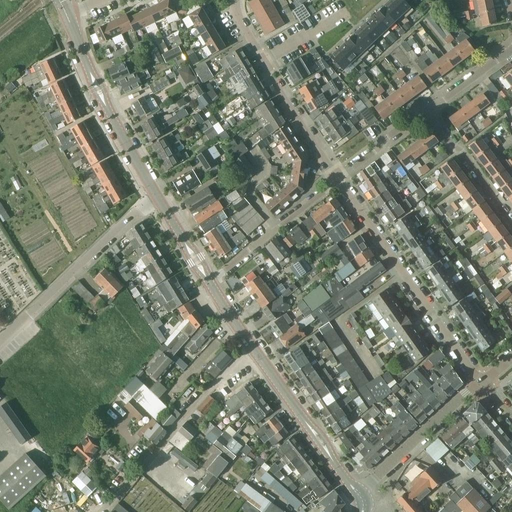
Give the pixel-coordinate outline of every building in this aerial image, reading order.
[(175,13),(168,0),(166,0),(157,4),(164,18),(175,13)] [(252,0),(248,3),(254,13),(271,3),(269,0),(252,0)] [(401,0),(391,0),(389,2),(401,16),(404,19),(412,12),(401,0)] [(475,14),(492,11),(489,0),(478,0),(476,0),(472,1),(475,14)] [(389,2),(382,9),(394,22),(401,16),(389,2)] [(254,13),(260,24),(277,14),(271,3),(254,13)] [(283,11),(286,15),(292,12),(287,3),(281,7),(283,11)] [(157,4),(147,9),(154,23),(164,18),(157,4)] [(302,6),(292,12),(299,23),(309,17),(302,6)] [(178,14),(186,15),(187,9),(179,7),(178,14)] [(201,7),(188,15),(194,25),(207,17),(201,7)] [(154,23),(147,9),(137,14),(143,28),(154,23)] [(382,9),(374,16),(387,29),(394,22),(382,9)] [(482,27),(495,24),(492,11),(475,14),(475,15),(479,14),(482,27)] [(137,14),(127,19),(133,33),(143,28),(137,14)] [(266,35),(283,25),(277,14),(260,24),(266,35)] [(133,33),(127,19),(125,15),(114,20),(121,34),(131,29),(133,33)] [(374,16),(367,23),(379,36),(379,37),(381,38),(389,31),(387,29),(374,16)] [(207,17),(194,25),(200,35),(213,27),(207,17)] [(114,20),(104,25),(110,39),(121,34),(114,20)] [(379,36),(367,23),(359,30),(372,43),(379,37),(379,36)] [(404,24),(400,28),(404,32),(408,28),(404,24)] [(93,31),(100,44),(110,39),(104,25),(93,31)] [(200,35),(206,45),(219,37),(213,27),(200,35)] [(404,32),(400,28),(396,31),(400,36),(404,32)] [(372,43),(359,30),(352,37),(366,52),(374,45),(372,43)] [(455,39),(460,45),(457,47),(465,57),(474,51),(472,48),(475,46),(470,40),(462,33),(455,39)] [(181,42),(178,36),(171,39),(174,45),(181,42)] [(212,55),(225,47),(219,37),(206,45),(212,55)] [(366,52),(352,37),(344,44),(357,57),(360,61),(368,53),(366,52)] [(385,41),(381,45),(386,50),(389,46),(385,41)] [(401,45),(407,53),(411,50),(405,42),(401,45)] [(163,61),(159,53),(155,44),(148,47),(156,64),(163,61)] [(357,57),(344,44),(337,51),(350,64),(357,57)] [(179,47),(162,55),(165,64),(175,59),(178,66),(186,63),(179,47)] [(426,47),(423,49),(442,75),(454,66),(446,55),(438,61),(434,54),(433,55),(426,47)] [(457,47),(446,55),(454,66),(465,57),(457,47)] [(216,65),(219,71),(223,69),(224,70),(244,57),(240,48),(219,62),(219,63),(216,65)] [(425,53),(414,61),(422,73),(431,83),(442,75),(423,49),(422,49),(425,53)] [(196,57),(192,50),(186,53),(190,60),(196,57)] [(337,51),(329,58),(342,71),(350,64),(337,51)] [(229,79),(249,65),(244,57),(224,70),(227,75),(221,79),(223,83),(229,79)] [(35,73),(37,77),(57,68),(53,58),(40,64),(40,65),(33,68),(35,73)] [(301,58),(284,68),(289,76),(306,66),(301,58)] [(124,63),(108,70),(113,82),(129,75),(124,63)] [(203,84),(214,78),(205,63),(194,70),(203,84)] [(193,82),(195,87),(200,84),(189,65),(177,71),(185,86),(193,82)] [(234,87),(235,86),(253,73),(249,65),(229,79),(234,87)] [(289,76),(294,84),(311,74),(306,66),(289,76)] [(37,77),(31,80),(33,84),(33,86),(46,79),(48,84),(62,78),(57,68),(37,77)] [(357,71),(362,76),(365,72),(361,68),(357,71)] [(145,69),(116,83),(122,95),(140,86),(138,82),(149,77),(145,69)] [(406,76),(402,70),(398,73),(402,79),(406,76)] [(35,73),(30,75),(22,79),(24,83),(31,80),(37,77),(35,73)] [(259,81),(253,73),(235,86),(240,94),(259,81)] [(426,87),(417,76),(406,84),(415,95),(426,87)] [(149,86),(153,95),(170,85),(166,77),(149,86)] [(47,98),(48,99),(67,90),(63,80),(49,86),(52,91),(46,94),(47,98)] [(306,104),(306,103),(323,93),(316,80),(298,90),(306,104)] [(328,83),(331,88),(329,89),(323,93),(306,103),(311,112),(327,103),(325,99),(333,95),(338,91),(332,80),(328,83)] [(264,90),(259,81),(240,94),(242,98),(249,94),(252,98),(264,90)] [(15,88),(11,83),(4,88),(9,93),(15,88)] [(208,92),(213,89),(210,83),(204,86),(208,92)] [(192,89),(198,98),(205,93),(200,84),(195,87),(192,89)] [(415,95),(406,84),(396,92),(404,103),(415,95)] [(48,99),(50,103),(56,100),(58,105),(72,99),(67,90),(48,99)] [(250,111),(269,98),(264,90),(252,98),(247,101),(249,105),(248,107),(250,111)] [(357,95),(364,104),(368,101),(361,91),(357,95)] [(396,92),(385,100),(393,111),(404,103),(396,92)] [(205,93),(206,93),(205,93),(198,98),(205,107),(211,103),(205,93)] [(46,94),(36,99),(38,102),(38,103),(48,99),(47,98),(46,94)] [(489,103),(482,94),(471,102),(478,112),(489,103)] [(150,98),(148,95),(132,104),(140,118),(145,115),(147,118),(160,110),(153,99),(150,98)] [(355,105),(350,98),(344,102),(348,109),(355,105)] [(38,103),(41,110),(46,108),(45,105),(50,103),(48,99),(38,103)] [(72,99),(58,105),(61,110),(54,113),(56,118),(76,109),(72,99)] [(374,109),(382,120),(393,111),(385,100),(374,109)] [(260,116),(259,117),(260,119),(275,109),(270,101),(257,110),(260,116)] [(361,102),(355,107),(359,113),(366,108),(361,102)] [(469,124),(470,124),(467,120),(478,112),(471,102),(460,111),(469,124)] [(334,107),(317,120),(322,127),(340,115),(334,107)] [(359,113),(358,114),(363,120),(370,113),(366,108),(359,113)] [(59,122),(65,119),(67,125),(80,119),(76,109),(56,118),(59,122)] [(265,123),(264,124),(265,127),(280,117),(275,109),(260,119),(259,120),(261,122),(263,120),(265,123)] [(150,143),(163,135),(160,131),(170,125),(188,115),(185,110),(172,117),(168,121),(145,134),(150,143)] [(192,118),(198,125),(207,119),(202,111),(192,118)] [(455,128),(458,132),(469,124),(460,111),(448,120),(455,129),(455,128)] [(54,113),(50,115),(49,114),(45,116),(48,122),(49,121),(56,118),(54,113)] [(377,121),(370,113),(363,120),(368,127),(377,121)] [(346,122),(340,114),(340,115),(322,127),(328,135),(346,122)] [(145,134),(168,121),(172,117),(171,115),(166,116),(165,116),(155,122),(153,117),(140,125),(145,134)] [(213,127),(217,123),(212,115),(207,118),(213,127)] [(492,115),(484,121),(488,126),(492,123),(495,120),(492,115)] [(265,134),(263,131),(259,134),(262,140),(284,124),(280,117),(265,127),(266,128),(268,127),(270,131),(265,134)] [(56,118),(49,121),(53,131),(57,130),(55,124),(59,122),(56,118)] [(198,126),(203,123),(208,130),(212,127),(207,119),(198,125),(198,126)] [(345,136),(349,133),(354,128),(348,120),(346,122),(328,135),(334,144),(345,136)] [(67,137),(69,142),(88,131),(82,122),(70,129),(73,134),(67,137)] [(223,132),(217,123),(213,127),(218,135),(223,132)] [(286,126),(273,134),(280,145),(293,137),(286,126)] [(218,136),(217,135),(212,127),(208,130),(204,134),(209,142),(218,136)] [(358,133),(354,128),(349,133),(345,136),(348,140),(358,133)] [(69,142),(72,147),(78,143),(81,148),(93,141),(88,131),(69,142)] [(219,135),(224,143),(231,139),(226,131),(219,135)] [(431,132),(419,141),(426,150),(437,141),(431,132)] [(62,146),(69,142),(67,137),(65,138),(62,134),(57,137),(59,142),(62,146)] [(478,138),(468,146),(476,157),(491,145),(484,134),(479,139),(478,138)] [(462,138),(466,143),(470,140),(466,135),(465,135),(462,138)] [(151,145),(156,153),(179,140),(176,136),(166,142),(164,137),(151,145)] [(300,147),(293,137),(280,145),(286,154),(282,157),(284,159),(300,147)] [(230,151),(237,145),(232,138),(225,144),(230,151)] [(156,153),(161,162),(179,152),(177,148),(181,145),(179,140),(156,153)] [(77,155),(80,160),(98,149),(93,141),(81,148),(83,152),(77,155)] [(426,150),(419,141),(408,149),(415,158),(426,150)] [(69,142),(62,146),(62,147),(60,148),(63,152),(65,151),(72,147),(69,142)] [(476,157),(484,167),(495,160),(490,154),(497,149),(496,147),(494,144),(493,144),(491,145),(476,157)] [(271,158),(264,147),(260,150),(267,160),(271,158)] [(284,159),(288,166),(292,163),(305,160),(308,158),(300,147),(284,159)] [(208,148),(196,156),(206,172),(218,164),(208,148)] [(77,162),(80,166),(88,161),(91,166),(104,159),(98,149),(80,160),(77,162)] [(403,167),(415,158),(408,149),(397,158),(403,167)] [(236,159),(241,155),(242,155),(238,150),(232,154),(236,159)] [(448,157),(444,151),(433,159),(437,165),(448,157)] [(161,162),(166,170),(189,157),(186,153),(181,155),(179,152),(161,162)] [(386,166),(392,162),(386,153),(380,158),(386,166)] [(73,164),(77,162),(80,160),(77,155),(72,158),(72,159),(68,161),(71,165),(72,165),(73,164)] [(248,180),(256,174),(242,155),(241,155),(236,159),(234,162),(248,180)] [(448,178),(459,170),(450,159),(440,167),(444,173),(439,177),(440,179),(442,182),(448,178)] [(292,163),(291,173),(303,175),(305,160),(292,163)] [(492,178),(510,165),(507,162),(506,160),(499,166),(495,160),(484,167),(492,178)] [(91,180),(110,170),(105,161),(92,168),(95,173),(89,176),(91,180)] [(369,166),(356,175),(362,184),(378,172),(381,170),(380,170),(375,162),(369,166)] [(511,167),(510,165),(492,178),(500,189),(511,181),(507,177),(511,172),(511,167)] [(397,170),(402,177),(402,178),(406,174),(401,167),(397,170)] [(368,192),(384,180),(392,172),(389,170),(385,173),(381,169),(381,170),(378,172),(362,184),(368,192)] [(91,180),(87,183),(90,188),(100,182),(103,186),(115,179),(110,170),(91,180)] [(448,178),(456,189),(467,181),(459,170),(448,178)] [(200,184),(192,171),(173,184),(181,196),(200,184)] [(373,200),(388,189),(395,183),(389,176),(392,173),(392,172),(384,180),(368,192),(373,200)] [(290,183),(301,189),(303,175),(291,173),(290,183)] [(103,198),(119,189),(121,188),(115,179),(103,186),(104,189),(105,191),(94,197),(95,198),(93,199),(95,203),(103,198)] [(388,189),(373,200),(379,208),(398,194),(407,187),(411,183),(409,180),(407,181),(399,187),(396,183),(395,184),(395,183),(388,189)] [(257,189),(260,192),(269,184),(266,181),(257,189)] [(467,181),(456,189),(464,199),(475,191),(467,181)] [(511,196),(511,182),(511,181),(500,189),(509,199),(511,196)] [(90,188),(87,183),(86,183),(83,185),(84,185),(82,186),(83,189),(87,195),(92,193),(90,189),(90,188)] [(290,183),(283,189),(293,200),(303,191),(301,189),(290,183)] [(407,187),(408,189),(412,194),(415,191),(417,189),(412,183),(411,183),(407,187)] [(209,189),(208,187),(185,202),(192,214),(215,199),(214,198),(216,197),(217,195),(217,193),(214,189),(212,188),(210,188),(209,189)] [(417,189),(415,191),(421,199),(426,196),(420,189),(420,187),(418,189),(417,189)] [(119,189),(103,198),(105,203),(111,200),(113,205),(126,197),(121,189),(121,188),(119,189)] [(273,197),(284,209),(293,200),(283,189),(273,197)] [(464,199),(472,210),(483,202),(475,191),(464,199)] [(230,202),(240,198),(238,192),(228,195),(230,202)] [(403,201),(398,194),(379,208),(384,216),(400,205),(403,202),(403,201)] [(230,205),(224,197),(206,209),(194,217),(199,225),(211,217),(230,205)] [(264,206),(274,217),(284,209),(273,197),(264,206)] [(95,203),(96,205),(101,214),(109,210),(105,203),(103,198),(95,203)] [(323,219),(339,207),(340,206),(334,198),(308,219),(302,223),(312,237),(316,241),(326,234),(319,223),(323,219)] [(244,199),(234,206),(233,207),(238,213),(249,205),(248,204),(244,199)] [(384,216),(390,224),(403,214),(411,208),(405,199),(403,201),(403,202),(400,205),(384,216)] [(472,210),(480,221),(491,213),(483,202),(472,210)] [(455,212),(461,207),(458,204),(453,208),(455,212)] [(253,209),(249,205),(238,213),(237,214),(231,218),(235,223),(253,209)] [(434,210),(439,218),(446,213),(441,205),(434,210)] [(326,223),(329,221),(334,228),(347,218),(339,207),(323,219),(326,223)] [(419,213),(422,218),(428,214),(431,211),(428,207),(419,213)] [(253,209),(235,223),(239,228),(256,213),(253,209)] [(222,212),(210,220),(210,219),(199,226),(204,233),(214,226),(226,218),(222,212)] [(428,214),(435,223),(438,221),(432,212),(428,214)] [(264,221),(257,213),(252,217),(260,225),(264,221)] [(480,221),(488,231),(499,223),(491,213),(480,221)] [(421,219),(420,219),(418,215),(411,220),(407,215),(394,224),(395,225),(393,226),(396,230),(397,229),(400,234),(421,219)] [(252,217),(249,220),(256,228),(260,225),(252,217)] [(336,243),(337,244),(345,238),(356,229),(347,218),(334,228),(326,234),(334,245),(336,243)] [(403,237),(402,238),(405,243),(420,233),(417,228),(424,224),(421,219),(400,234),(403,237)] [(249,220),(245,224),(252,232),(256,228),(249,220)] [(124,245),(128,242),(128,243),(146,231),(140,223),(133,227),(125,235),(127,238),(122,242),(124,245)] [(499,223),(488,231),(497,242),(507,234),(499,223)] [(220,224),(203,236),(208,243),(222,233),(225,231),(220,224)] [(240,228),(247,236),(252,232),(245,224),(240,228)] [(282,240),(289,249),(296,243),(298,245),(306,238),(296,227),(288,233),(289,234),(282,240)] [(208,243),(213,251),(237,235),(226,241),(223,238),(225,236),(226,238),(232,233),(229,228),(225,231),(222,233),(208,243)] [(130,247),(124,252),(127,256),(131,252),(151,240),(146,231),(128,243),(129,245),(131,244),(132,247),(131,248),(130,247)] [(240,232),(237,235),(213,251),(219,259),(240,243),(240,242),(245,238),(240,232)] [(408,247),(409,246),(412,251),(426,242),(420,233),(405,243),(408,247)] [(511,240),(507,234),(497,242),(505,253),(511,246),(511,240)] [(368,249),(360,236),(348,245),(357,257),(368,249)] [(266,247),(278,264),(290,253),(278,237),(266,247)] [(306,241),(309,246),(316,241),(312,237),(306,241)] [(414,256),(418,261),(432,251),(429,246),(436,241),(433,237),(426,242),(412,251),(415,255),(414,256)] [(455,248),(449,239),(445,241),(452,250),(455,248)] [(127,256),(135,251),(138,255),(130,260),(132,264),(137,261),(157,249),(151,240),(131,252),(127,256)] [(320,256),(324,262),(330,258),(339,250),(340,250),(336,244),(320,256)] [(487,255),(493,250),(490,246),(485,251),(487,255)] [(135,264),(140,273),(143,271),(142,269),(162,257),(157,249),(137,261),(138,262),(135,264)] [(330,299),(344,289),(339,282),(373,256),(368,249),(357,257),(349,263),(339,271),(302,299),(308,307),(312,313),(318,308),(325,303),(330,299)] [(339,250),(330,258),(339,271),(349,263),(339,250)] [(422,264),(425,268),(445,255),(442,250),(435,255),(432,251),(418,261),(421,265),(422,264)] [(301,253),(296,257),(299,262),(305,258),(301,253)] [(115,266),(116,265),(120,261),(117,257),(112,261),(115,266)] [(148,271),(151,276),(167,266),(162,257),(142,269),(143,271),(145,273),(148,271)] [(439,261),(426,270),(429,274),(428,275),(431,280),(445,269),(443,266),(449,262),(445,257),(439,261)] [(464,257),(458,261),(464,269),(470,265),(464,257)] [(294,265),(301,277),(313,271),(306,258),(294,265)] [(274,265),(269,259),(266,261),(268,264),(267,266),(269,269),(274,265)] [(385,271),(379,263),(344,289),(330,299),(325,303),(318,308),(322,313),(329,322),(364,298),(359,291),(363,288),(362,287),(385,271)] [(117,269),(121,275),(129,270),(125,264),(117,269)] [(270,275),(277,269),(274,265),(269,269),(267,270),(270,275)] [(477,274),(470,265),(464,269),(470,278),(473,276),(477,274)] [(146,285),(149,290),(157,285),(173,275),(167,266),(151,276),(148,278),(148,279),(142,283),(144,286),(146,285)] [(267,270),(269,269),(267,266),(261,270),(258,267),(241,280),(245,286),(258,276),(264,273),(267,270)] [(103,290),(110,297),(113,300),(115,298),(113,297),(123,286),(105,268),(93,280),(96,282),(103,290)] [(436,283),(439,288),(455,276),(452,278),(445,269),(431,280),(434,284),(436,283)] [(124,279),(126,282),(133,278),(133,277),(131,274),(128,276),(127,276),(124,279)] [(440,293),(444,298),(458,287),(455,283),(461,279),(458,274),(455,276),(439,288),(442,292),(440,293)] [(484,284),(477,274),(473,276),(480,286),(484,284)] [(149,297),(152,301),(153,300),(179,284),(174,276),(157,287),(159,290),(149,297)] [(251,294),(268,281),(265,278),(262,281),(258,276),(245,286),(251,294)] [(251,294),(257,302),(273,290),(275,288),(276,288),(270,280),(268,281),(251,294)] [(89,304),(97,311),(110,297),(103,290),(95,298),(78,281),(71,287),(81,298),(80,299),(86,307),(89,304)] [(127,285),(130,291),(135,288),(134,288),(131,283),(127,285)] [(156,299),(158,302),(160,306),(184,292),(179,284),(153,300),(155,299),(156,299)] [(485,285),(480,289),(485,297),(491,293),(485,285)] [(451,305),(464,296),(458,287),(444,298),(446,302),(448,301),(451,305)] [(140,295),(135,288),(130,291),(135,298),(140,295)] [(286,297),(292,293),(289,289),(278,297),(262,309),(272,322),(290,308),(285,302),(288,299),(286,297)] [(377,309),(393,298),(386,289),(371,300),(377,309)] [(495,299),(497,302),(500,305),(511,295),(507,289),(494,299),(495,299)] [(278,297),(273,290),(257,302),(262,309),(278,297)] [(168,313),(172,311),(189,300),(184,292),(160,306),(161,307),(163,306),(168,313)] [(454,312),(457,317),(471,307),(469,303),(476,297),(473,293),(465,298),(452,307),(455,311),(454,312)] [(494,299),(491,293),(485,297),(490,303),(495,299),(494,299)] [(136,301),(141,308),(146,305),(142,297),(136,301)] [(377,309),(383,318),(399,307),(393,298),(377,309)] [(170,359),(203,321),(195,310),(194,308),(190,302),(178,309),(184,320),(159,349),(162,352),(170,359)] [(497,312),(502,308),(500,305),(497,302),(492,305),(497,312)] [(308,307),(301,312),(305,318),(312,313),(308,307)] [(399,307),(383,318),(389,327),(405,316),(399,307)] [(462,320),(464,324),(478,315),(471,307),(457,317),(460,321),(462,320)] [(290,329),(279,338),(280,339),(279,340),(284,348),(286,347),(287,349),(305,336),(301,330),(319,316),(319,315),(322,313),(318,308),(312,313),(305,318),(290,329)] [(140,312),(141,314),(144,318),(149,315),(145,309),(140,312)] [(144,318),(148,325),(155,321),(151,314),(149,315),(144,318)] [(405,316),(389,327),(396,336),(411,325),(412,325),(405,315),(405,316)] [(467,329),(466,329),(469,334),(484,324),(478,315),(464,324),(467,329)] [(282,317),(271,326),(279,338),(290,329),(288,326),(292,323),(289,318),(284,321),(282,317)] [(149,326),(156,337),(161,334),(157,328),(163,325),(159,319),(149,326)] [(511,327),(507,320),(502,324),(510,334),(511,332),(511,327)] [(349,377),(354,384),(370,407),(376,402),(380,402),(392,392),(387,385),(393,380),(387,372),(380,377),(379,376),(369,383),(329,322),(318,330),(324,339),(330,347),(334,354),(339,361),(342,365),(336,369),(340,375),(345,371),(349,377)] [(204,324),(190,339),(182,346),(184,348),(186,347),(188,349),(193,343),(198,348),(212,333),(204,324)] [(490,332),(484,324),(469,334),(473,338),(474,338),(476,342),(490,332)] [(411,325),(396,336),(399,341),(394,344),(397,348),(402,345),(417,333),(411,325)] [(496,341),(490,332),(476,342),(480,346),(478,347),(481,350),(482,349),(483,351),(496,341)] [(298,347),(284,358),(289,365),(306,354),(310,351),(312,350),(311,350),(316,346),(322,341),(317,333),(311,337),(314,340),(308,344),(306,341),(298,347)] [(402,345),(408,353),(424,342),(417,333),(402,345)] [(327,349),(322,341),(316,346),(321,353),(322,353),(327,349)] [(415,362),(430,351),(424,342),(408,353),(415,362)] [(331,355),(327,349),(322,353),(326,359),(331,355)] [(440,349),(428,360),(434,366),(444,357),(440,349)] [(231,360),(225,354),(226,354),(223,351),(223,352),(221,350),(204,369),(208,372),(207,374),(208,375),(210,373),(215,378),(231,360)] [(306,354),(289,365),(294,372),(308,363),(315,358),(310,351),(306,354)] [(175,354),(170,359),(162,352),(157,358),(145,372),(157,381),(174,362),(178,366),(182,361),(178,357),(175,354)] [(328,360),(331,365),(336,362),(333,357),(328,360)] [(308,363),(294,372),(299,380),(316,369),(322,364),(322,365),(324,363),(322,359),(318,362),(315,358),(308,363)] [(433,366),(434,367),(434,366),(428,360),(422,365),(428,371),(433,366)] [(316,369),(299,380),(305,388),(319,378),(327,372),(322,365),(322,364),(316,369)] [(456,390),(463,384),(449,364),(443,369),(440,366),(437,369),(439,372),(443,376),(456,390)] [(417,370),(414,373),(423,384),(441,404),(449,397),(435,383),(432,386),(417,370)] [(327,372),(319,378),(305,388),(310,396),(326,384),(332,379),(329,375),(329,376),(327,372)] [(456,390),(443,376),(439,379),(434,373),(430,376),(435,383),(449,397),(456,390)] [(124,389),(132,396),(143,384),(136,376),(124,389)] [(332,381),(333,380),(332,379),(326,384),(310,396),(316,403),(329,393),(331,392),(336,388),(332,381)] [(403,389),(409,383),(406,380),(400,385),(403,389)] [(230,410),(226,414),(227,414),(240,401),(254,390),(249,383),(235,394),(225,404),(230,410)] [(435,410),(441,404),(423,384),(416,390),(421,395),(435,410)] [(168,408),(144,385),(132,397),(147,413),(147,412),(156,421),(168,408)] [(392,392),(394,395),(400,389),(396,385),(390,390),(392,392)] [(321,411),(335,401),(337,400),(340,397),(335,390),(337,388),(336,388),(331,392),(329,393),(316,403),(321,411)] [(123,407),(138,422),(147,413),(132,397),(131,397),(124,390),(114,400),(122,408),(123,407)] [(226,417),(228,419),(244,405),(246,408),(260,397),(254,390),(240,401),(227,414),(228,415),(226,417)] [(189,408),(199,394),(194,391),(184,405),(189,408)] [(357,394),(355,391),(349,396),(351,399),(352,400),(353,399),(355,398),(358,395),(357,394)] [(409,397),(414,402),(427,416),(435,410),(421,395),(418,399),(413,393),(409,397)] [(196,409),(204,415),(204,416),(216,402),(208,395),(196,409)] [(340,409),(346,404),(352,400),(351,399),(349,396),(337,404),(336,403),(335,401),(321,411),(326,418),(340,409)] [(249,413),(248,414),(250,416),(265,404),(260,397),(246,408),(243,410),(246,413),(248,411),(249,413)] [(363,403),(362,401),(359,397),(354,400),(358,407),(363,403)] [(0,405),(0,416),(5,424),(15,416),(5,402),(0,405)] [(409,404),(405,407),(420,423),(427,416),(414,402),(410,405),(409,404)] [(358,407),(363,414),(367,409),(363,403),(358,407)] [(475,403),(469,408),(478,418),(485,412),(478,403),(475,403)] [(257,422),(271,411),(265,404),(250,416),(249,417),(252,420),(254,418),(257,422)] [(346,404),(340,409),(326,418),(331,425),(349,414),(352,411),(346,404)] [(394,404),(390,409),(396,416),(397,417),(410,432),(418,425),(399,404),(396,407),(394,404)] [(375,406),(368,413),(372,418),(372,417),(373,419),(381,412),(375,406)] [(172,407),(170,409),(169,409),(158,422),(167,430),(180,415),(172,407)] [(471,424),(478,418),(469,408),(463,414),(471,424)] [(477,431),(491,420),(485,412),(478,418),(471,424),(477,431)] [(362,418),(367,422),(372,418),(368,413),(362,418)] [(349,414),(331,425),(337,434),(353,422),(354,421),(349,414)] [(252,433),(254,435),(257,438),(279,421),(275,415),(252,433)] [(19,444),(29,437),(15,416),(5,424),(19,444)] [(389,416),(386,419),(390,424),(403,438),(410,432),(397,417),(393,421),(389,416)] [(473,430),(460,416),(453,422),(467,438),(466,436),(470,433),(471,434),(473,432),(472,431),(473,430)] [(167,433),(160,426),(152,418),(137,435),(140,438),(143,435),(155,446),(167,433)] [(361,419),(353,425),(359,432),(366,425),(361,419)] [(483,438),(481,440),(497,427),(491,420),(477,431),(483,438)] [(257,438),(263,444),(267,441),(267,440),(282,428),(284,426),(279,421),(257,438)] [(178,432),(189,442),(198,432),(186,422),(178,432)] [(467,438),(453,422),(446,429),(459,443),(464,438),(465,440),(467,438)] [(210,423),(201,432),(206,436),(211,431),(211,432),(215,427),(210,423)] [(382,429),(383,430),(396,445),(403,438),(390,424),(386,427),(385,426),(382,429)] [(485,440),(489,446),(503,434),(497,427),(481,440),(483,442),(485,440)] [(87,462),(96,452),(96,451),(101,455),(104,452),(99,447),(92,441),(97,435),(90,428),(84,435),(86,436),(74,451),(87,462)] [(273,446),(288,433),(282,428),(267,440),(267,441),(273,446)] [(460,444),(459,443),(446,429),(439,435),(451,449),(457,444),(458,446),(460,444)] [(378,432),(375,435),(376,437),(376,436),(389,451),(396,445),(383,430),(379,434),(378,432)] [(207,437),(206,438),(212,444),(220,435),(221,436),(223,434),(220,432),(217,436),(211,432),(211,431),(206,436),(207,437)] [(360,467),(367,461),(356,449),(345,436),(344,433),(338,436),(340,440),(352,458),(360,467)] [(367,434),(363,437),(366,440),(382,458),(389,451),(376,436),(376,437),(372,440),(371,439),(367,434)] [(495,453),(493,454),(510,441),(503,434),(489,446),(487,447),(489,449),(490,447),(495,453)] [(220,435),(212,444),(213,445),(218,450),(227,441),(221,436),(220,435)] [(222,453),(233,461),(240,451),(243,447),(249,440),(244,435),(238,443),(232,438),(228,442),(227,441),(218,450),(222,453)] [(276,451),(281,457),(298,444),(292,436),(285,441),(276,451)] [(475,436),(474,436),(469,440),(473,445),(478,440),(475,436)] [(423,450),(435,463),(449,450),(437,437),(423,450)] [(368,454),(372,458),(371,459),(376,463),(382,458),(366,440),(361,445),(364,448),(369,453),(368,454)] [(511,444),(510,441),(493,454),(495,456),(497,455),(501,460),(511,451),(511,444)] [(243,447),(240,451),(246,456),(250,452),(251,450),(246,444),(244,447),(243,447)] [(277,472),(279,471),(287,465),(303,451),(298,444),(281,457),(283,461),(274,469),(277,472)] [(209,472),(216,478),(216,477),(228,463),(230,465),(233,461),(222,453),(218,450),(213,445),(208,450),(212,454),(202,466),(207,470),(209,472)] [(363,471),(367,471),(372,467),(376,463),(371,459),(372,458),(368,454),(369,453),(364,448),(361,445),(356,449),(367,461),(360,467),(363,471)] [(181,462),(196,472),(201,464),(175,448),(171,454),(182,461),(181,462)] [(303,451),(287,465),(292,472),(294,470),(294,469),(309,458),(303,451)] [(507,467),(511,463),(511,451),(501,460),(499,462),(501,464),(503,462),(507,467)] [(27,492),(45,475),(24,452),(7,468),(27,492)] [(253,461),(256,457),(250,452),(246,456),(253,461)] [(469,460),(474,466),(475,466),(480,461),(473,454),(469,458),(470,459),(469,460)] [(105,466),(115,473),(118,468),(125,473),(130,467),(114,455),(105,466)] [(253,461),(260,467),(264,463),(256,457),(253,461)] [(297,478),(301,475),(315,466),(309,458),(294,469),(294,470),(292,472),(297,478)] [(463,464),(470,471),(475,466),(474,466),(469,460),(470,459),(469,458),(463,464)] [(494,459),(489,463),(492,467),(498,463),(494,459)] [(270,468),(269,467),(264,463),(260,467),(266,472),(270,468)] [(503,470),(498,463),(492,467),(498,475),(503,470)] [(297,478),(304,486),(307,483),(320,473),(315,466),(301,475),(297,478)] [(396,501),(406,511),(486,511),(487,511),(491,507),(466,481),(448,498),(450,500),(437,511),(427,511),(426,511),(422,511),(417,505),(442,480),(430,467),(409,485),(412,488),(405,493),(396,501)] [(0,474),(0,500),(8,509),(27,492),(7,468),(0,474)] [(277,472),(274,475),(279,479),(283,476),(279,471),(277,472)] [(99,486),(83,472),(73,482),(89,497),(99,486)] [(208,489),(217,478),(216,478),(209,472),(201,483),(208,489)] [(307,483),(313,490),(326,480),(320,473),(307,483)] [(281,481),(287,487),(292,483),(287,476),(281,481)] [(496,478),(495,479),(491,483),(496,489),(501,485),(496,478)] [(312,499),(311,497),(313,495),(317,499),(332,488),(326,480),(313,490),(302,498),(306,504),(312,499)] [(293,492),(297,488),(292,483),(287,487),(288,487),(293,492)] [(265,511),(271,504),(270,503),(245,485),(238,494),(242,497),(243,498),(245,499),(246,500),(261,511),(265,511)] [(343,511),(340,509),(344,504),(333,490),(323,498),(317,504),(325,509),(322,511),(343,511)] [(182,501),(179,504),(181,506),(188,511),(197,502),(190,496),(184,502),(182,501)]
